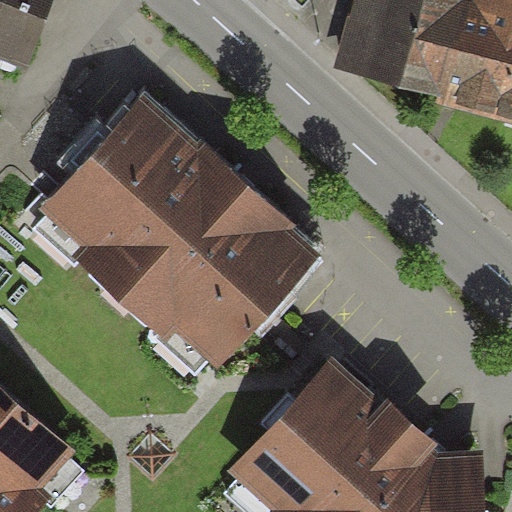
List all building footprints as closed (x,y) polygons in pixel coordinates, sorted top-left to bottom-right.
[(0,0),(0,52),(28,64),(52,0),(0,0)] [(440,89),(511,109),(511,0),(356,0),(341,55),(441,83),(440,89)] [(204,137),(145,84),(41,202),(82,239),(74,248),(170,334),(178,325),(219,362),(323,245),(295,219),(298,215),(209,132),(204,137)] [(489,511),(486,441),(441,442),(435,437),(440,431),(390,385),(384,392),(334,346),(229,463),(273,503),(265,511),(489,511)] [(0,511),(29,511),(77,454),(0,392),(0,511)]
